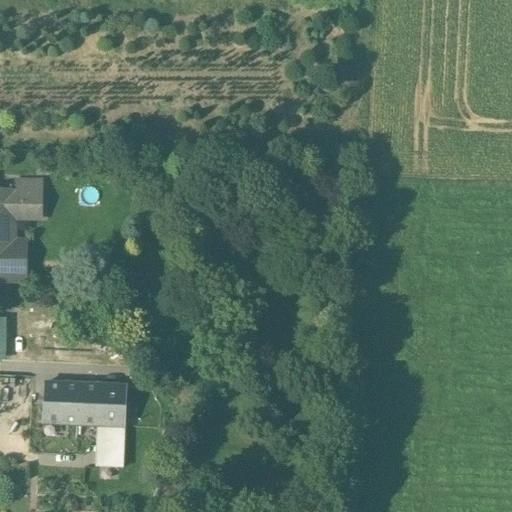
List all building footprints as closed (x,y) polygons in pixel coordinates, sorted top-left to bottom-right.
[(42,182),(14,182),(14,192),(14,194),(42,195),(42,182)] [(14,192),(0,191),(0,281),(25,282),(25,253),(13,253),(14,215),(42,215),(42,195),(14,194),(14,192)] [(84,309),(70,308),(70,319),(84,319),(84,309)] [(126,388),(45,384),(43,425),(97,428),(124,429),(126,388)] [(124,429),(97,428),(96,468),(123,469),(124,429)]
